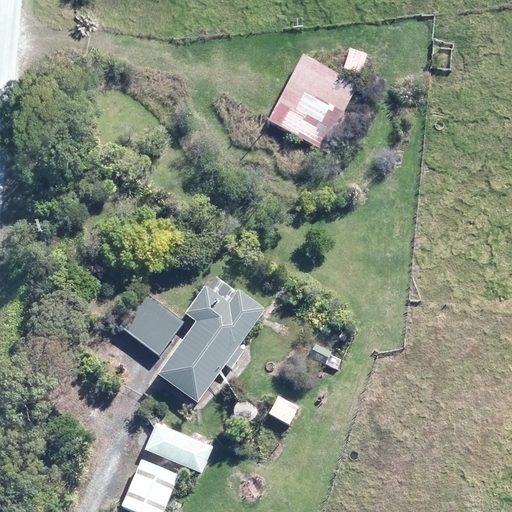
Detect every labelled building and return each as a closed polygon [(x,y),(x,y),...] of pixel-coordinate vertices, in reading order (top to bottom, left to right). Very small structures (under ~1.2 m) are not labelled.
[(334,62),(307,47),(267,118),(323,150),(358,87),(330,70),(334,62)] [(199,319),(160,371),(201,403),(228,368),(233,372),(250,349),(245,345),(271,311),(218,271),(188,311),(199,319)] [(184,321),(151,291),(122,323),(156,353),(184,321)] [(327,364),(340,371),(359,336),(332,320),(316,349),(330,357),(327,364)] [(303,407),(279,394),(268,414),(292,426),(303,407)] [(215,444),(159,422),(148,451),(203,474),(215,444)] [(164,511),(181,472),(145,457),(124,507),(135,511),(164,511)]
